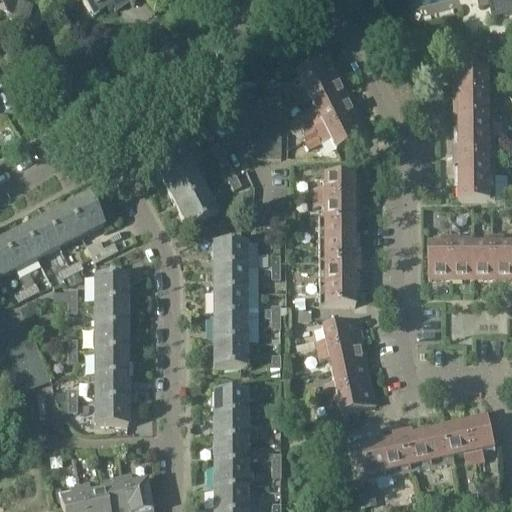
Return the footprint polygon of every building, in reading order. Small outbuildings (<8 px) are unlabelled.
[(16,5),(17,0),(0,0),(0,19),(26,26),(30,8),(16,5)] [(79,0),(92,19),(109,7),(114,14),(131,3),(128,0),(79,0)] [(301,87),(292,91),(296,99),(337,79),(328,60),(296,75),(301,87)] [(490,74),(453,74),(453,97),(500,96),(500,86),(490,86),(490,74)] [(346,97),(337,79),(295,100),(300,109),(309,104),(314,113),(346,97)] [(453,119),(458,119),(491,119),(491,106),(500,106),(500,96),(453,97),(453,119)] [(302,138),(305,144),(317,137),(316,136),(319,135),(356,117),(346,97),(314,113),(319,124),(310,128),(312,132),(302,138)] [(280,103),(256,103),(256,163),(280,163),(280,103)] [(320,148),(319,146),(327,142),(334,155),(367,138),(356,117),(319,135),(316,136),(317,137),(305,144),(303,145),(307,154),(320,148)] [(458,119),(459,162),(495,162),(494,118),(491,119),(458,119)] [(228,168),(218,148),(211,152),(221,172),(228,168)] [(153,166),(163,186),(192,171),(181,151),(153,166)] [(495,205),(495,162),(459,162),(459,206),(495,205)] [(192,171),(163,186),(174,208),(203,193),(192,171)] [(223,187),(227,185),(235,181),(230,173),(219,179),(223,187)] [(321,179),(321,192),(311,192),(311,200),(358,200),(358,179),(321,179)] [(232,194),(240,190),(235,181),(227,185),(232,194)] [(216,218),(203,193),(174,208),(187,233),(216,218)] [(88,200),(66,211),(81,241),(103,230),(88,200)] [(321,211),(321,222),(353,222),(358,222),(358,200),(311,200),(312,211),(321,211)] [(59,252),(81,241),(66,211),(44,222),(59,252)] [(44,222),(22,233),(37,264),(59,252),(44,222)] [(353,237),(353,222),(321,222),(317,222),(317,237),(353,237)] [(22,233),(0,244),(15,275),(37,264),(22,233)] [(232,234),(218,235),(218,243),(232,242),(232,234)] [(450,236),(440,236),(440,246),(428,246),(428,283),(451,283),(450,236)] [(461,236),(450,236),(451,283),(473,282),(473,249),(473,246),(460,246),(461,236)] [(318,252),(329,251),(351,251),(353,251),(353,237),(317,237),(318,252)] [(473,246),(473,249),(473,282),(495,282),(495,237),(485,237),(485,246),(473,246)] [(505,237),(495,237),(495,282),(511,282),(511,246),(505,246),(505,237)] [(0,285),(0,282),(15,275),(0,244),(0,290),(2,289),(0,285)] [(102,254),(98,245),(86,251),(94,267),(116,256),(113,248),(102,254)] [(212,247),(212,271),(245,271),(245,247),(212,247)] [(351,251),(329,251),(318,252),(318,267),(358,266),(359,256),(353,256),(353,251),(351,251)] [(268,271),(270,271),(279,271),(279,261),(270,261),(270,262),(268,262),(268,271)] [(78,265),(68,271),(72,278),(82,273),(78,265)] [(358,276),(358,266),(318,267),(318,281),(353,281),(353,276),(358,276)] [(93,281),(93,306),(126,306),(126,281),(120,281),(119,270),(98,270),(98,281),(93,281)] [(68,271),(58,276),(62,284),(72,278),(68,271)] [(245,271),(212,271),(212,296),(257,296),(256,273),(245,273),(245,271)] [(270,284),(279,284),(279,271),(270,271),(270,284)] [(354,295),(353,281),(318,281),(318,296),(354,295)] [(34,288),(24,293),(28,301),(38,296),(34,288)] [(14,299),(17,307),(28,301),(24,293),(14,299)] [(53,306),(67,307),(76,306),(76,295),(67,295),(67,297),(53,297),(53,306)] [(354,310),(354,295),(318,296),(318,310),(354,310)] [(257,296),(212,296),(212,323),(245,323),(257,323),(257,296)] [(293,303),(294,314),(304,314),(304,302),(293,303)] [(76,318),(76,306),(67,307),(68,318),(76,318)] [(126,331),(126,306),(93,306),(93,331),(126,331)] [(270,310),(271,322),(279,322),(279,310),(270,310)] [(310,315),(293,315),(293,321),(297,326),(310,326),(310,315)] [(271,333),(279,333),(279,322),(271,322),(271,333)] [(245,323),(212,323),(212,346),(245,346),(245,323)] [(309,357),(315,356),(360,346),(355,324),(320,332),(322,344),(307,348),(309,357)] [(93,331),(93,356),(126,356),(126,331),(93,331)] [(21,346),(30,368),(41,364),(32,342),(21,346)] [(67,345),(68,356),(76,356),(76,344),(67,345)] [(10,350),(19,372),(30,368),(21,346),(10,350)] [(245,373),(245,346),(212,346),(212,373),(245,373)] [(327,363),(329,375),(365,367),(360,346),(315,356),(317,365),(327,363)] [(19,372),(10,350),(0,354),(0,356),(8,377),(19,372)] [(0,379),(8,377),(0,356),(0,379)] [(76,367),(76,356),(68,356),(68,367),(76,367)] [(93,356),(93,381),(126,381),(126,356),(93,356)] [(279,372),(279,360),(271,361),(271,372),(279,372)] [(41,364),(30,368),(39,390),(49,386),(41,364)] [(369,388),(365,367),(329,375),(332,386),(322,388),(324,398),(369,388)] [(39,390),(30,368),(19,372),(28,394),(39,390)] [(17,399),(28,394),(19,372),(8,377),(17,399)] [(17,399),(8,377),(0,379),(0,391),(5,404),(17,399)] [(93,381),(93,406),(127,406),(126,381),(93,381)] [(326,407),(336,405),(339,418),(374,410),(369,388),(324,398),(326,407)] [(76,394),(67,394),(67,405),(76,405),(76,394)] [(212,396),(212,419),(245,419),(245,395),(212,396)] [(76,417),(76,405),(67,405),(67,406),(57,406),(60,417),(76,417)] [(127,430),(127,406),(93,406),(93,431),(127,430)] [(271,409),(271,421),(279,421),(279,409),(271,409)] [(486,416),(464,421),(474,466),(484,464),(481,454),(494,451),(486,416)] [(245,419),(212,419),(212,444),(245,444),(245,419)] [(279,421),(271,421),(271,433),(279,433),(279,421)] [(465,468),(474,466),(464,421),(442,426),(443,430),(450,461),(462,458),(465,468)] [(443,430),(401,440),(409,476),(451,466),(450,461),(443,430)] [(367,485),(409,476),(401,440),(359,449),(367,485)] [(245,444),(212,444),(212,469),(245,469),(245,444)] [(271,459),(271,470),(280,470),(280,459),(271,459)] [(245,469),(212,469),(212,494),(245,494),(245,469)] [(271,482),(280,481),(280,470),(271,470),(271,482)] [(129,477),(120,479),(127,511),(150,511),(144,484),(132,487),(129,477)] [(113,491),(101,494),(105,511),(127,511),(120,479),(111,481),(113,491)] [(87,486),(78,488),(83,511),(105,511),(101,494),(89,496),(87,486)] [(357,496),(361,496),(365,495),(364,486),(356,487),(357,496)] [(60,511),(83,511),(78,488),(68,490),(70,501),(59,503),(60,511)] [(361,496),(363,511),(376,509),(373,493),(365,495),(361,496)] [(245,511),(245,494),(212,494),(212,511),(245,511)]
